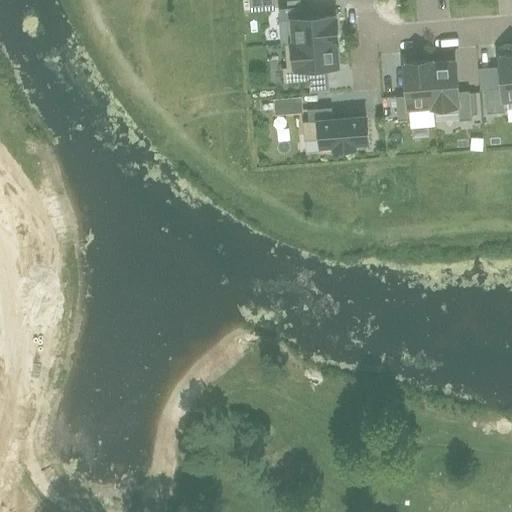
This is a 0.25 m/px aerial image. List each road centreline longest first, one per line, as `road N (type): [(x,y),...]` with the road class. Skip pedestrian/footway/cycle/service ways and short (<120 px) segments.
road 1 (residential): [(0,447),(15,369),(0,270)]
road 2 (residential): [(366,35),(511,22)]
